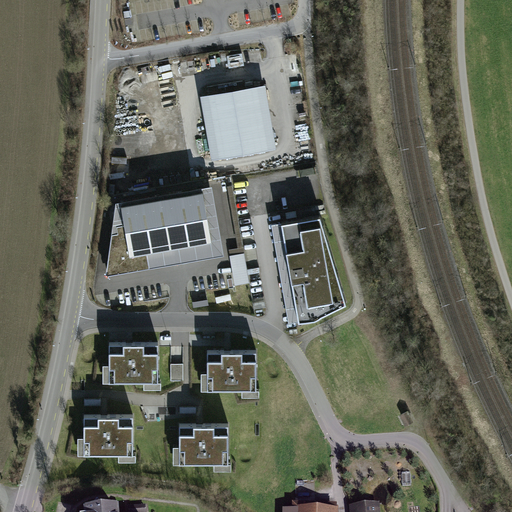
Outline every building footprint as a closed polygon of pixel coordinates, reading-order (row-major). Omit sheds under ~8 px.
[(243,65),(243,54),(228,55),(228,66),(243,65)] [(265,87),(200,98),(211,163),(276,152),(265,87)] [(205,243),(195,192),(121,205),(125,228),(118,230),(119,237),(110,238),(105,279),(150,271),(147,254),(205,243)] [(320,215),(282,222),(299,321),(316,319),(345,303),(320,215)] [(244,250),(230,253),(236,289),(250,286),(244,250)] [(161,344),(106,345),(107,385),(161,384),(161,344)] [(256,350),(208,351),(208,372),(201,372),(201,390),(256,389),(256,350)] [(171,363),(171,381),(183,381),(183,363),(171,363)] [(411,414),(399,418),(404,431),(416,426),(411,414)] [(134,416),(82,416),(82,458),(134,458),(134,416)] [(231,425),(178,426),(178,465),(231,465),(231,425)]
